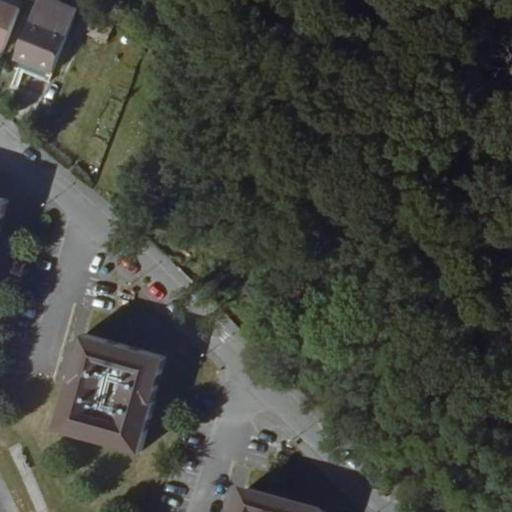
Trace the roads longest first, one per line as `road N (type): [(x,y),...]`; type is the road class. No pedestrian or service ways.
road 1 (residential): [(88,219),(251,373)]
road 2 (residential): [(251,373),(393,511)]
road 3 (residential): [(48,374),(88,219)]
road 4 (residential): [(209,511),(251,373)]
